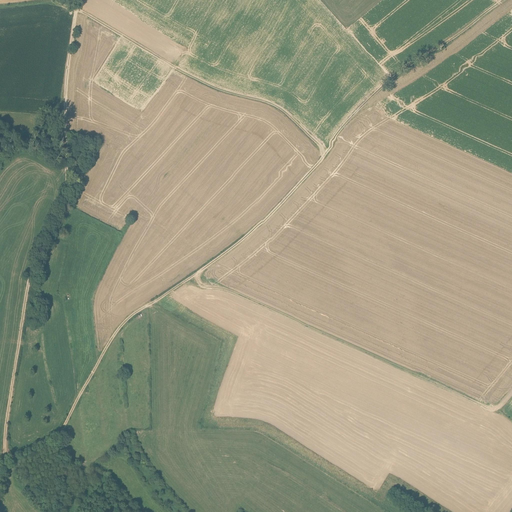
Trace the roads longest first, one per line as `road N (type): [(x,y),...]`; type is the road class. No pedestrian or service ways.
road 1 (track): [(500,0),(381,89),(229,249),(126,320),(59,436),(0,458)]
road 2 (track): [(5,458),(29,271),(67,182),(65,80),(76,0)]
road 3 (track): [(324,151),(275,106),(209,85),(75,11)]
